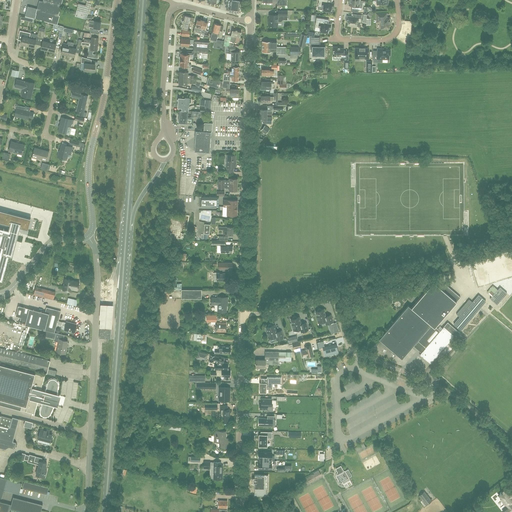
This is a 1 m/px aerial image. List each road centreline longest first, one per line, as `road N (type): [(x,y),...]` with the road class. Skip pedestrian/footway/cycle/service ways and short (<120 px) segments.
road 1 (unclassified): [(243,314),(250,21)]
road 2 (unclassified): [(87,511),(97,286),(87,236)]
road 3 (residential): [(511,456),(453,396),(350,349),(334,295)]
road 4 (primary): [(127,227),(143,0)]
road 5 (unclassified): [(238,511),(243,314)]
road 6 (primary): [(104,511),(118,334)]
road 7 (tertiary): [(87,236),(88,160),(106,86)]
road 8 (residential): [(397,0),(397,29),(381,41),(338,37),(341,0)]
road 9 (tertiary): [(163,132),(167,20),(175,6)]
